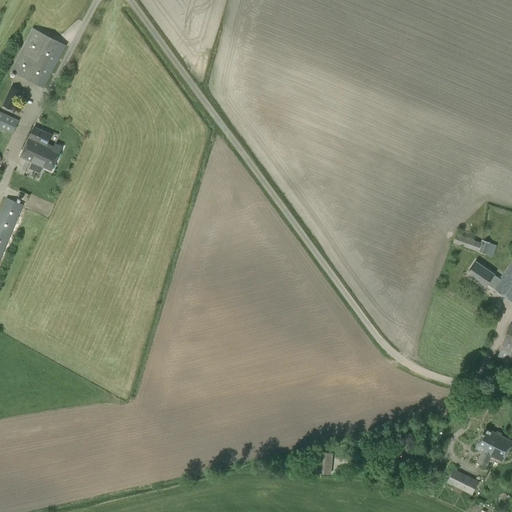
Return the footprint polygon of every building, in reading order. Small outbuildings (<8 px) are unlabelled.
[(43,87),(65,45),(33,28),(11,70),(43,87)] [(2,107),(10,111),(18,91),(10,88),(2,107)] [(0,129),(12,134),(19,120),(0,111),(0,129)] [(43,167),(51,170),(62,147),(54,144),(53,148),(46,145),(50,136),(33,128),(20,157),(32,162),(29,169),(40,174),(43,167)] [(0,260),(24,205),(5,197),(0,210),(0,260)] [(453,242),(478,252),(486,255),(486,254),(493,257),(497,246),(490,243),(482,240),(481,242),(456,233),(453,242)] [(511,302),(511,260),(500,278),(499,279),(493,275),(475,262),(467,275),(485,287),(487,284),(493,288),(493,289),(511,302)] [(496,360),(511,365),(511,323),(510,323),(496,360)] [(478,462),(485,466),(491,455),(502,461),(511,441),(485,429),(476,448),(483,452),(478,462)] [(332,455),(319,454),(317,473),(330,474),(332,455)] [(446,483),(472,495),(478,481),(453,469),(446,483)]
